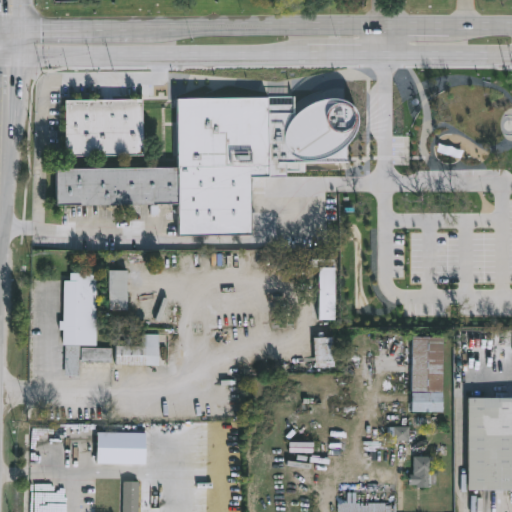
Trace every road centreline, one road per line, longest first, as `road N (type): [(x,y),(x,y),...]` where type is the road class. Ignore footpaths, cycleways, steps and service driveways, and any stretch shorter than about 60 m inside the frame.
road 1 (secondary): [(7,59),(308,56)]
road 2 (tertiary): [(0,511),(3,227)]
road 3 (secondary): [(368,27),(161,28)]
road 4 (tertiary): [(3,227),(7,59)]
road 5 (secondary): [(385,56),(511,55)]
